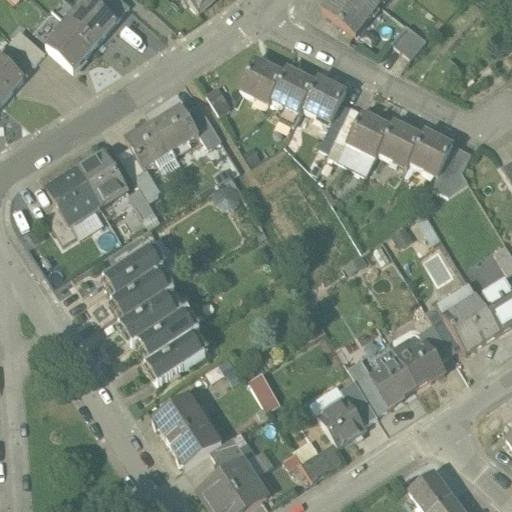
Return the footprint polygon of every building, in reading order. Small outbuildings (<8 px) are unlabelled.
[(108,0),(88,0),(84,5),(110,28),(123,13),(108,0)] [(176,0),(193,18),(212,0),(176,0)] [(374,11),(360,0),(329,0),(317,16),(350,42),(374,11)] [(382,0),(360,0),(374,11),(382,0)] [(110,28),(84,5),(73,17),(72,16),(60,29),(88,54),(110,28)] [(88,54),(60,29),(49,42),(50,43),(40,55),(66,78),(88,54)] [(422,49),(401,32),(386,50),(407,66),(422,49)] [(38,59),(13,38),(4,48),(29,70),(38,59)] [(29,70),(4,48),(0,53),(0,63),(19,81),(29,70)] [(249,67),(233,99),(262,114),(265,108),(278,82),(249,67)] [(0,70),(0,104),(16,85),(0,70)] [(278,82),(265,108),(279,115),(273,127),(287,135),(296,118),(309,91),(280,77),(278,82)] [(309,91),(296,118),(324,132),(335,111),(340,100),(312,86),(309,91)] [(224,116),(211,95),(200,102),(213,123),(224,116)] [(324,132),(319,143),(330,148),(346,117),(335,111),(324,132)] [(179,120),(193,143),(206,135),(192,112),(179,120)] [(175,113),(148,130),(166,160),(193,143),(179,120),(175,113)] [(356,122),(346,117),(330,148),(340,153),(356,122)] [(356,122),(340,153),(369,168),(372,163),(385,137),(356,122)] [(148,130),(120,148),(124,155),(139,177),(166,160),(148,130)] [(385,137),(372,163),(400,178),(403,172),(416,146),(387,132),(385,137)] [(206,135),(193,143),(202,157),(215,149),(206,135)] [(447,156),(419,141),(416,146),(403,172),(431,187),(432,187),(447,156)] [(334,166),(340,153),(330,148),(323,160),(334,166)] [(340,153),(334,166),(363,180),(369,168),(340,153)] [(124,155),(112,162),(126,185),(139,177),(124,155)] [(447,156),(432,187),(431,187),(426,197),(443,205),(463,192),(456,182),(465,163),(448,155),(447,156)] [(98,162),(71,179),(92,213),(107,203),(109,207),(121,199),(98,162)] [(511,171),(509,167),(497,174),(511,198),(511,171)] [(71,179),(41,197),(48,209),(47,209),(55,221),(56,221),(64,235),(65,234),(66,234),(63,230),(76,221),(78,224),(92,216),(93,217),(94,216),(92,213),(71,179)] [(134,198),(123,205),(135,225),(146,218),(134,198)] [(64,235),(56,221),(55,221),(43,229),(58,253),(71,245),(65,234),(64,235)] [(123,244),(116,227),(97,235),(103,252),(123,244)] [(144,259),(99,288),(112,307),(152,281),(157,278),(144,259)] [(358,271),(353,262),(339,272),(344,279),(358,271)] [(511,272),(508,266),(498,273),(509,290),(511,287),(511,272)] [(112,307),(107,311),(119,330),(159,305),(164,302),(152,281),(112,307)] [(511,306),(503,292),(474,310),(493,341),(511,328),(511,306)] [(119,330),(114,334),(127,354),(132,351),(172,324),(159,305),(119,330)] [(474,310),(471,306),(441,325),(437,327),(455,356),(458,362),(493,341),(474,310)] [(455,356),(437,327),(441,325),(433,313),(420,321),(427,333),(445,362),(455,356)] [(172,324),(132,351),(145,370),(184,345),(189,341),(177,321),(172,324)] [(445,362),(427,333),(412,342),(418,351),(419,350),(432,371),(445,362)] [(145,370),(139,374),(152,394),(198,365),(184,345),(145,370)] [(418,351),(392,367),(409,395),(423,387),(424,389),(438,381),(432,371),(419,350),(418,351)] [(366,384),(364,384),(383,415),(397,406),(395,404),(409,395),(392,367),(366,384)] [(383,415),(364,384),(366,384),(356,369),(342,378),(349,389),(370,423),(383,415)] [(261,377),(248,385),(266,414),(279,406),(261,377)] [(370,423),(349,389),(334,399),(340,408),(341,407),(358,434),(371,425),(370,423)] [(215,454),(183,403),(146,427),(178,477),(203,462),(215,454)] [(340,408),(312,426),(331,456),(360,437),(358,434),(341,407),(340,408)] [(215,454),(203,462),(210,472),(233,457),(226,446),(215,454)] [(233,457),(210,472),(217,483),(232,473),(233,474),(241,469),(233,457)] [(200,511),(211,511),(244,491),(233,474),(232,473),(217,483),(192,499),(200,511)] [(432,481),(409,498),(418,511),(439,511),(450,505),(432,481)] [(244,491),(211,511),(250,511),(255,509),(244,491)]
